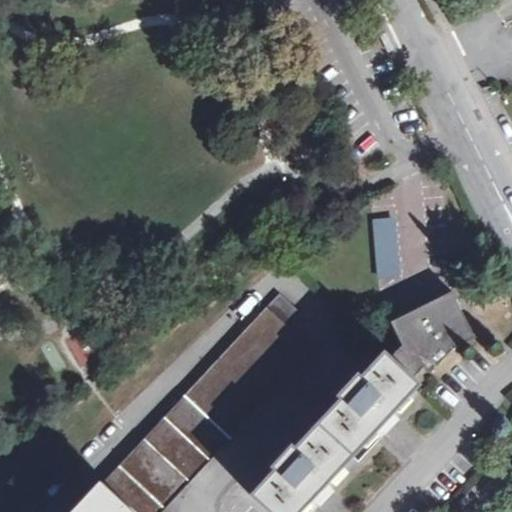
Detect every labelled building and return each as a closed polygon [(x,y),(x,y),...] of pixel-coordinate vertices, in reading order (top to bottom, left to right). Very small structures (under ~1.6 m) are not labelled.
[(388,31),(379,35),(388,53),(396,49),(388,31)] [(376,282),(400,280),(395,218),(372,220),(376,282)] [(402,341),(390,355),(412,377),(424,365),(430,371),(453,346),(473,338),(452,290),(410,310),(391,320),(402,341)] [(279,293),(145,437),(190,480),(213,456),(314,348),(284,321),(296,309),(279,293)] [(65,349),(88,362),(97,347),(74,334),(65,349)] [(274,469),(251,494),(270,511),(298,511),(417,382),(412,377),(390,355),(384,350),(361,374),(340,398),(295,446),(274,469)] [(335,393),(340,398),(361,374),(356,370),(335,393)] [(190,480),(145,437),(103,482),(135,511),(159,511),(168,503),(190,480)] [(269,465),(274,469),(295,446),(290,442),(269,465)] [(135,511),(103,482),(77,510),(74,508),(69,511),(135,511)]
